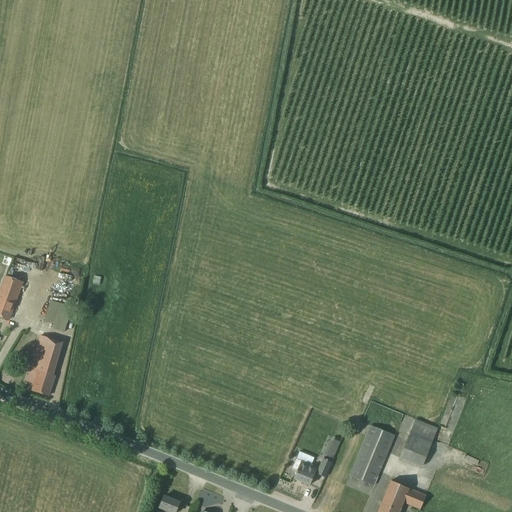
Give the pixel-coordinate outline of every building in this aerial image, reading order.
[(23,283),(5,276),(0,289),(0,317),(9,321),(23,283)] [(71,306),(50,301),(44,322),(54,325),(53,329),(63,332),(71,306)] [(61,342),(39,336),(30,369),(38,372),(32,391),(48,396),(55,376),(52,376),(61,342)] [(452,393),(459,396),(464,385),(457,382),(452,393)] [(438,429),(415,419),(400,458),(422,467),(438,429)] [(395,436),(370,425),(349,476),(374,486),(395,436)] [(324,455),(333,458),(340,442),(331,438),(324,455)] [(332,462),(323,458),(316,474),(325,478),(332,462)] [(292,469),(297,471),(294,479),(309,486),(314,474),(313,474),(315,468),(296,459),(292,469)] [(426,496),(390,481),(377,511),(399,511),(403,503),(420,510),(426,496)] [(166,511),(175,511),(179,503),(164,496),(159,508),(167,511),(166,511)]
